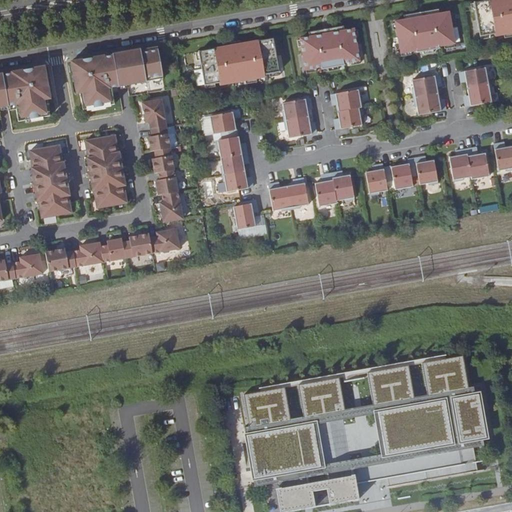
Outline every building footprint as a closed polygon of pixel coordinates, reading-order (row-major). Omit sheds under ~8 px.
[(511,0),(490,0),(474,3),(480,36),(490,34),(494,34),(495,36),(502,35),(511,32),(511,0)] [(404,20),(395,22),(401,53),(416,50),(416,52),(423,51),(433,49),(439,48),(439,46),(444,45),(454,44),(448,13),(439,14),(434,15),(434,10),(425,12),(426,17),(417,18),(417,13),(408,15),(409,20),(404,20)] [(310,37),(300,39),(306,70),(321,67),(322,69),(328,68),(338,66),(344,65),(344,63),(349,62),(359,61),(354,30),(344,31),(340,32),(339,27),(331,28),(331,34),(323,35),(322,30),(314,31),(315,37),(310,37)] [(231,46),(199,52),(200,60),(205,85),(215,83),(219,83),(220,85),(244,81),(256,79),(265,77),(264,74),(269,74),(279,72),(275,47),(273,39),(241,45),(231,46)] [(165,90),(158,47),(113,55),(113,56),(104,57),(103,56),(91,59),(92,59),(83,61),(83,60),(71,62),(77,94),(80,94),(83,110),(114,105),(112,92),(119,91),(118,87),(128,85),(130,97),(165,90)] [(0,74),(0,119),(1,120),(0,113),(0,107),(9,106),(9,110),(16,109),(18,122),(50,116),(47,100),(50,99),(44,67),(32,69),(33,70),(24,71),(12,73),(12,74),(3,75),(2,74),(0,74)] [(467,89),(490,85),(488,76),(487,76),(485,68),(460,72),(461,80),(466,79),(467,79),(468,82),(466,82),(467,89)] [(440,84),(439,76),(412,80),(413,89),(412,89),(413,98),(439,94),(437,87),(436,87),(436,84),(437,84),(440,84)] [(490,85),(467,89),(468,95),(470,95),(470,98),(469,98),(465,99),(466,107),(491,102),(490,94),(492,94),(491,85),(490,85)] [(358,90),(331,95),(332,103),(336,102),(337,102),(337,105),(336,105),(338,112),(361,108),(363,108),(361,98),(360,98),(358,90)] [(439,94),(413,98),(415,107),(417,107),(418,115),(445,110),(444,103),(440,103),(439,103),(438,101),(440,100),(439,94)] [(283,112),(284,121),(309,117),(308,110),(307,110),(307,107),(308,107),(311,107),(310,98),(283,103),(284,112),(283,112)] [(161,100),(142,103),(145,123),(149,122),(150,130),(166,127),(161,100)] [(361,108),(338,112),(339,119),(340,119),(341,121),(339,121),(335,122),(336,129),(336,130),(362,125),(360,117),(363,116),(361,108)] [(220,133),(221,140),(237,137),(235,127),(233,128),(232,123),(235,122),(233,112),(210,116),(213,135),(220,133)] [(316,133),(314,125),(311,126),(310,126),(310,123),(311,123),(309,117),(284,121),(286,130),(287,130),(289,138),(316,134),(316,133)] [(152,137),(148,138),(150,152),(154,151),(170,148),(166,127),(150,130),(152,137)] [(115,136),(85,141),(88,158),(87,159),(88,167),(90,173),(90,177),(91,183),(93,191),(94,191),(97,208),(127,203),(124,186),(125,186),(125,185),(123,178),(122,171),(122,167),(120,161),(119,154),(119,153),(118,153),(115,136)] [(237,137),(216,141),(218,150),(219,150),(221,158),(246,153),(245,146),(240,147),(239,147),(238,144),(240,144),(239,137),(237,137)] [(507,171),(511,170),(511,145),(505,147),(503,148),(502,144),(494,145),(498,171),(507,170),(507,171)] [(59,146),(30,151),(33,168),(31,168),(32,170),(33,176),(34,183),(35,187),(36,193),(37,200),(37,201),(39,201),(42,218),(71,213),(68,196),(69,195),(68,187),(67,181),(66,177),(65,171),(64,163),(63,163),(62,163),(59,146)] [(156,159),(152,159),(154,174),(158,173),(174,170),(170,148),(154,151),(156,159)] [(474,149),(466,150),(471,177),(471,180),(489,176),(485,153),(478,155),(475,155),(474,149)] [(471,177),(466,150),(458,152),(459,156),(456,156),(456,155),(449,156),(453,182),(463,180),(463,179),(471,177)] [(246,153),(221,158),(222,166),(221,167),(222,175),(245,171),(244,164),(242,165),(242,162),(243,162),(248,161),(246,153)] [(415,159),(418,175),(419,185),(428,183),(428,185),(438,183),(433,159),(426,161),(426,163),(424,163),(423,158),(415,159)] [(415,159),(407,160),(408,164),(406,164),(406,167),(401,168),(401,165),(391,167),(383,168),(385,180),(393,179),(395,190),(413,186),(411,176),(418,175),(415,159)] [(383,168),(383,165),(374,166),(375,172),(373,173),(372,170),(365,171),(369,195),(379,194),(379,192),(387,190),(385,180),(383,168)] [(159,180),(155,181),(158,196),(162,195),(178,192),(174,170),(158,173),(159,180)] [(245,171),(222,175),(224,184),(225,184),(227,192),(252,188),(251,180),(246,181),(245,181),(244,178),(246,178),(245,171)] [(349,174),(343,175),(343,176),(340,177),(339,173),(331,174),(336,201),(344,200),(345,201),(354,199),(349,174)] [(336,201),(331,174),(323,175),(324,182),(322,182),(315,184),(319,207),(337,203),(336,201)] [(293,184),(286,185),(291,209),(300,208),(300,206),(308,204),(304,179),(295,180),(296,184),(293,184)] [(276,183),(268,185),(272,210),(273,211),(281,209),(281,211),(291,209),(286,185),(280,186),(277,187),(276,183)] [(163,202),(159,203),(163,223),(183,220),(178,192),(162,195),(163,202)] [(257,208),(255,200),(241,202),(239,203),(240,206),(233,207),(237,230),(255,227),(252,209),(257,208)] [(157,236),(149,238),(152,253),(180,248),(176,229),(156,232),(157,236)] [(130,241),(122,243),(125,258),(152,253),(149,234),(129,237),(130,241)] [(108,245),(100,247),(103,262),(125,258),(122,243),(122,239),(107,242),(108,245)] [(80,250),(73,252),(76,267),(103,262),(99,243),(80,247),(80,250)] [(65,249),(45,253),(49,272),(76,267),(73,252),(65,253),(65,249)] [(20,261),(13,262),(15,278),(42,273),(39,254),(19,257),(20,261)] [(0,280),(15,278),(13,262),(5,264),(5,260),(0,260),(0,280)] [(463,356),(423,364),(429,395),(469,388),(463,356)] [(415,398),(409,366),(368,373),(374,405),(415,398)] [(304,417),(345,410),(339,378),(299,385),(304,417)] [(247,427),(290,420),(285,388),(241,396),(247,427)] [(481,438),(487,437),(481,393),(379,413),(387,454),(327,466),(319,420),(244,434),(254,486),(276,482),(281,511),(327,504),(328,505),(357,500),(355,484),(390,478),(391,487),(478,471),(474,447),(483,445),(481,438)]
